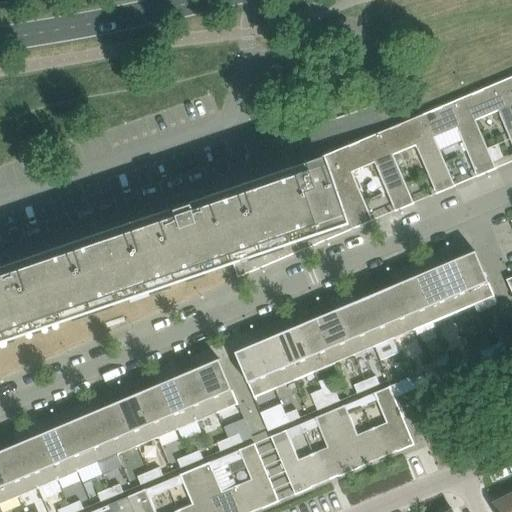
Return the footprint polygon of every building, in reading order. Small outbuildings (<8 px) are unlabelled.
[(511,91),(507,79),(483,89),(483,90),(472,94),(466,97),(475,120),(498,110),(500,114),(499,114),(511,144),(511,91)] [(431,111),(425,114),(434,137),(440,150),(462,141),(475,172),(476,172),(477,175),(477,176),(477,177),(497,169),(496,168),(494,164),(489,151),(475,120),(466,97),(442,107),(431,112),(431,111)] [(455,185),(434,137),(425,114),(408,121),(400,124),(401,124),(390,129),(383,131),(393,155),(416,145),(418,149),(417,149),(434,189),(435,189),(436,193),(436,194),(436,195),(456,186),(455,186),(455,185)] [(414,203),(393,155),(383,131),(342,149),(352,172),(375,162),(377,166),(376,166),(393,206),(394,206),(395,210),(395,211),(395,212),(415,204),(414,203),(414,202),(414,203)] [(232,265),(238,278),(351,230),(355,228),(355,229),(373,221),(373,220),(372,220),(352,172),(342,149),(307,163),(306,164),(292,170),(282,174),(0,270),(0,344),(228,267),(232,265)] [(454,259),(474,305),(475,305),(474,302),(477,301),(477,300),(492,294),(493,297),(495,297),(491,287),(490,288),(488,283),(489,283),(476,252),(456,261),(455,259),(454,259)] [(435,268),(454,314),(455,313),(454,311),(457,309),(472,302),(473,306),(474,305),(454,259),(454,260),(454,261),(436,269),(435,267),(435,268)] [(415,276),(434,322),(435,322),(434,319),(437,318),(437,317),(452,311),(453,314),(454,314),(435,268),(434,268),(435,270),(416,277),(416,276),(415,276)] [(395,284),(414,331),(415,330),(414,327),(418,326),(417,325),(432,319),(433,323),(434,322),(415,276),(414,276),(415,278),(396,286),(396,284),(395,284)] [(375,293),(394,339),(395,339),(394,336),(398,334),(397,334),(412,328),(413,331),(414,331),(395,284),(394,285),(395,286),(376,294),(376,293),(375,293)] [(355,301),(374,347),(375,347),(374,344),(378,343),(378,342),(392,336),(394,340),(394,339),(375,293),(374,293),(375,295),(356,303),(356,301),(355,301)] [(335,310),(355,356),(355,355),(354,353),(358,351),(372,344),(374,348),(374,347),(355,301),(354,302),(355,303),(337,311),(336,309),(335,310)] [(315,318),(335,364),(334,361),(338,359),(352,353),(354,356),(355,356),(335,310),(334,310),(335,312),(317,319),(316,318),(315,318)] [(295,326),(315,373),(316,372),(314,369),(318,368),(318,367),(332,361),(334,364),(335,364),(315,318),(314,318),(315,320),(297,328),(296,326),(295,326)] [(275,335),(295,381),(296,381),(294,378),(298,376),(313,370),(314,373),(315,373),(295,326),(295,327),(295,328),(277,336),(276,334),(275,335)] [(255,343),(275,389),(276,389),(274,386),(278,385),(278,384),(293,378),(294,381),(295,381),(275,335),(275,337),(257,344),(256,343),(255,343)] [(250,389),(254,398),(256,397),(255,395),(258,393),(273,386),(274,390),(275,389),(255,343),(255,345),(237,353),(236,351),(235,352),(248,384),(249,384),(251,388),(250,389)] [(492,347),(495,356),(506,351),(503,343),(492,347)] [(484,360),(495,356),(492,347),(480,352),(484,360)] [(199,367),(198,367),(218,413),(217,410),(232,404),(236,403),(237,405),(238,405),(234,395),(234,396),(232,391),(233,391),(219,359),(217,359),(218,361),(200,369),(199,367)] [(452,364),(455,372),(466,368),(463,359),(452,364)] [(444,377),(455,372),(452,364),(441,369),(444,377)] [(179,375),(178,376),(198,422),(199,422),(197,418),(212,412),(216,411),(217,414),(218,413),(198,367),(197,368),(198,369),(180,377),(179,375)] [(159,384),(158,384),(178,430),(182,441),(202,433),(198,422),(178,376),(178,378),(160,385),(159,384)] [(376,376),(365,381),(369,389),(380,385),(376,376)] [(412,381),(416,389),(427,384),(423,376),(412,381)] [(354,386),(357,394),(369,389),(365,381),(354,386)] [(404,394),(416,389),(412,381),(401,385),(404,394)] [(139,392),(158,439),(159,438),(157,435),(172,429),(176,428),(177,431),(178,430),(158,384),(158,386),(140,394),(139,392)] [(374,394),(360,400),(364,409),(378,403),(387,423),(372,429),(384,457),(397,452),(414,445),(395,398),(390,387),(374,393),(374,394)] [(119,401),(138,447),(139,447),(137,443),(152,437),(152,438),(156,436),(157,439),(158,439),(139,392),(138,393),(138,394),(120,402),(119,401)] [(336,393),(325,398),(329,406),(340,401),(336,393)] [(314,402),(318,411),(329,406),(325,398),(314,402)] [(330,412),(355,470),(371,463),(384,457),(372,429),(358,435),(349,415),(364,409),(360,400),(346,406),(346,405),(330,412)] [(137,447),(138,447),(119,401),(118,401),(118,403),(100,411),(99,409),(118,455),(119,455),(118,452),(132,446),(136,444),(137,447)] [(80,417),(79,418),(98,464),(103,475),(123,467),(118,455),(99,409),(98,410),(99,411),(80,419),(80,417)] [(297,410),(286,415),(289,423),(300,418),(297,410)] [(339,477),(355,470),(330,412),(315,418),(315,419),(301,425),(305,434),(319,428),(328,448),(313,454),(325,482),(338,477),(339,477)] [(274,419),(278,427),(289,423),(286,415),(274,419)] [(97,464),(98,464),(79,418),(78,418),(79,420),(60,427),(60,426),(59,426),(78,472),(79,472),(78,469),(92,462),(93,463),(96,461),(97,464)] [(305,434),(301,425),(287,431),(286,430),(271,437),(295,495),(312,488),(325,482),(313,454),(299,460),(290,440),(305,434)] [(40,434),(39,434),(58,481),(59,480),(58,477),(72,471),(73,471),(76,470),(78,473),(78,472),(59,426),(58,426),(59,428),(40,436),(40,434)] [(19,443),(38,489),(39,489),(38,485),(53,479),(53,480),(56,478),(58,481),(39,434),(38,435),(39,436),(21,444),(20,442),(19,443)] [(239,434),(228,439),(232,447),(243,442),(239,434)] [(228,439),(217,443),(221,452),(232,447),(228,439)] [(0,450),(0,453),(19,497),(18,494),(33,488),(37,486),(38,489),(19,443),(18,443),(19,445),(1,452),(0,450)] [(237,486),(248,511),(254,511),(262,509),(279,502),(255,444),(239,450),(239,451),(225,457),(229,466),(243,460),(252,480),(237,486)] [(200,451),(189,455),(192,464),(203,459),(200,451)] [(0,501),(13,496),(17,495),(18,498),(19,497),(0,453),(0,501)] [(189,455),(177,460),(181,468),(192,464),(189,455)] [(210,462),(195,469),(213,511),(248,511),(237,486),(223,492),(214,472),(229,466),(225,457),(210,463),(210,462)] [(149,472),(152,480),(163,476),(160,468),(149,472)] [(213,511),(195,469),(180,475),(180,476),(166,482),(170,491),(184,485),(193,505),(178,511),(213,511)] [(138,477),(141,485),(152,480),(149,472),(138,477)] [(146,489),(128,497),(133,511),(178,511),(176,511),(155,511),(150,499),(170,491),(166,482),(146,490),(146,489)] [(120,484),(109,489),(112,497),(123,493),(120,484)] [(98,494),(101,502),(112,497),(109,489),(98,494)] [(509,495),(493,503),(497,511),(511,511),(511,494),(510,496),(509,495)] [(133,511),(128,497),(109,505),(93,511),(133,511)] [(80,501),(69,506),(71,511),(76,511),(84,509),(80,501)]
